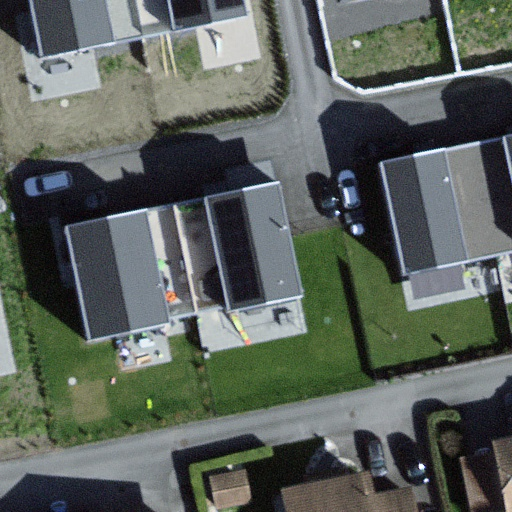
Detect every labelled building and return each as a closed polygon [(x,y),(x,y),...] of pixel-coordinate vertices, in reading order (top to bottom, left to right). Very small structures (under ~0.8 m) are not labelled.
[(104,0),(37,0),(46,49),(112,36),(104,0)] [(244,0),(177,0),(182,22),(246,9),(244,0)] [(439,154),(387,166),(411,268),(463,256),(439,154)] [(277,189),(212,201),(232,304),(297,292),(277,189)] [(142,217),(77,229),(97,331),(162,319),(142,217)] [(511,438),(501,440),(502,449),(465,457),(475,511),(484,511),(511,506),(511,438)] [(418,511),(414,488),(381,495),(376,470),(288,488),(293,511),(418,511)]
